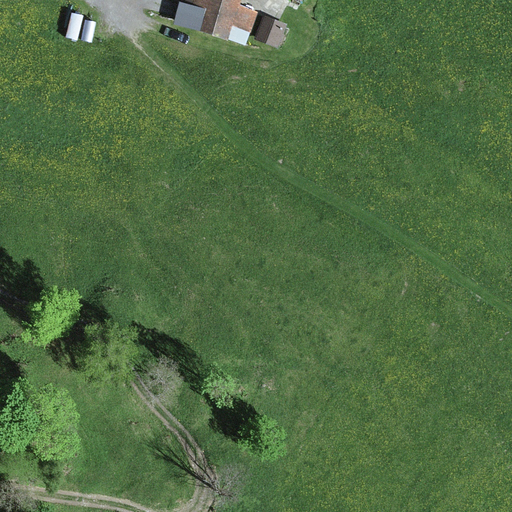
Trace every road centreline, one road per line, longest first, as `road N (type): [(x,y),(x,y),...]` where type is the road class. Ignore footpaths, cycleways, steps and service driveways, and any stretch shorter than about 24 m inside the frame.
road 1 (track): [(186,511),(201,485),(198,465),(114,352),(89,330),(0,295)]
road 2 (track): [(0,493),(143,511)]
